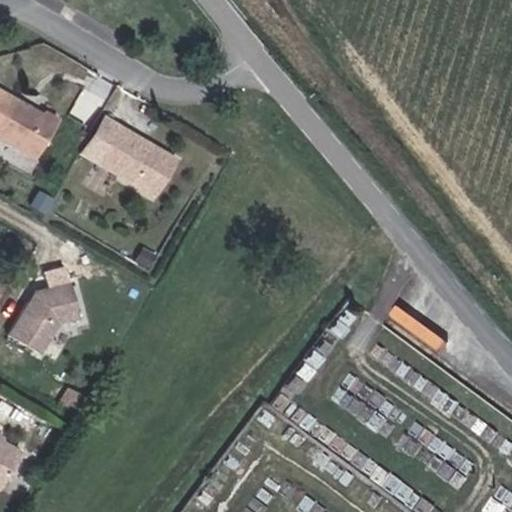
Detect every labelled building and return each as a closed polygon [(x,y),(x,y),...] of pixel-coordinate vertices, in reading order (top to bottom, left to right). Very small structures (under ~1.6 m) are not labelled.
[(0,133),(42,157),(62,117),(47,110),(45,113),(0,88),(0,133)] [(161,194),(182,157),(120,122),(99,160),(161,194)] [(82,316),(73,281),(37,290),(13,335),(44,353),(62,321),(82,316)] [(469,357),(421,321),(413,332),(461,367),(469,357)] [(72,385),(63,402),(83,412),(92,397),(72,385)] [(0,450),(0,497),(4,500),(23,463),(0,450)]
